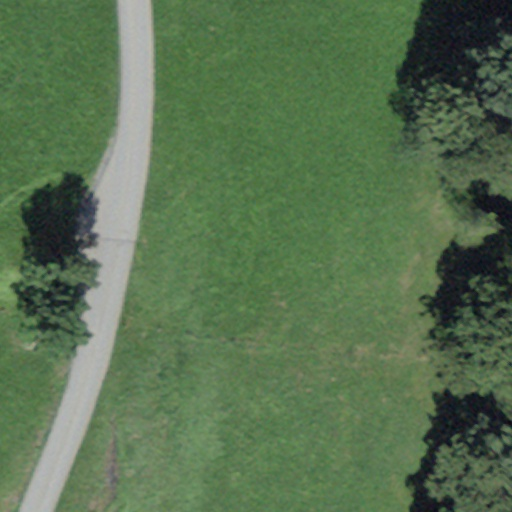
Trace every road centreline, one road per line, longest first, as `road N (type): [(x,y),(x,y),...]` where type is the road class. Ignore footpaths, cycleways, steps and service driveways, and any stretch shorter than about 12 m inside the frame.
road 1 (unclassified): [(376,511),(369,436),(394,270),(507,0)]
road 2 (unclassified): [(128,0),(137,152),(81,399),(38,511)]
